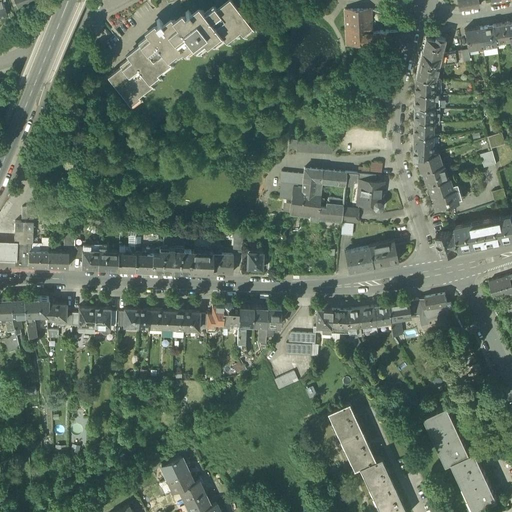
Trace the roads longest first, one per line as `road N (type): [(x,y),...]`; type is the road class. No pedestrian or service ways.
road 1 (residential): [(0,277),(291,290),(431,276)]
road 2 (residential): [(418,9),(397,125),(399,163),(431,276)]
road 3 (primary): [(68,0),(0,164)]
road 4 (residential): [(125,0),(0,65)]
road 5 (residential): [(457,270),(511,392)]
